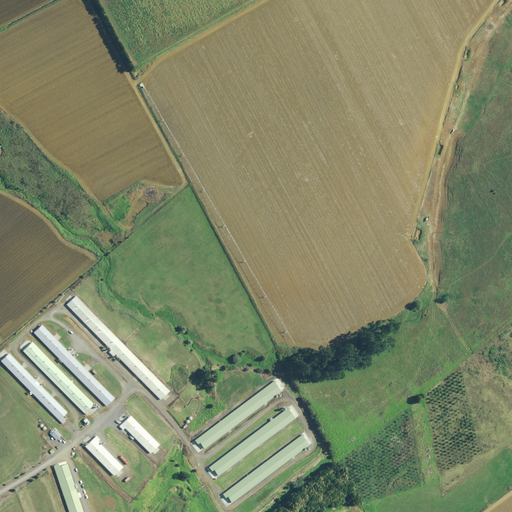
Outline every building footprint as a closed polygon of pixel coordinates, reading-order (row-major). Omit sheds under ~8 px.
[(169,390),(75,296),(65,305),(159,399),(169,390)] [(113,398),(41,326),(33,333),(105,405),(113,398)] [(32,342),(23,351),(84,413),(93,404),(32,342)] [(66,411),(8,353),(0,360),(0,362),(61,424),(65,420),(62,416),(66,411)] [(276,379),(196,440),(199,444),(202,442),(207,449),(284,390),(276,379)] [(292,406),(212,467),(215,471),(218,468),(223,475),(300,416),(292,406)] [(159,444),(130,415),(120,424),(149,453),(159,444)] [(61,435),(54,429),(49,434),(56,440),(61,435)] [(307,431),(226,492),(229,496),(232,494),(237,500),(315,441),(307,431)] [(122,466),(93,437),(84,446),(113,475),(122,466)] [(84,511),(68,462),(55,467),(70,511),(84,511)]
